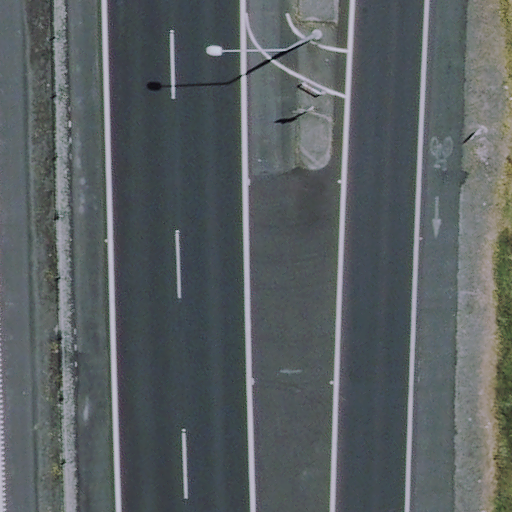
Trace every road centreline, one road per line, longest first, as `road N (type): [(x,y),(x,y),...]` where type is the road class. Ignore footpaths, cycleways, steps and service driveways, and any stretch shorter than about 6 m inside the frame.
road 1 (motorway): [(398,0),(369,511)]
road 2 (motorway): [(186,0),(190,511)]
